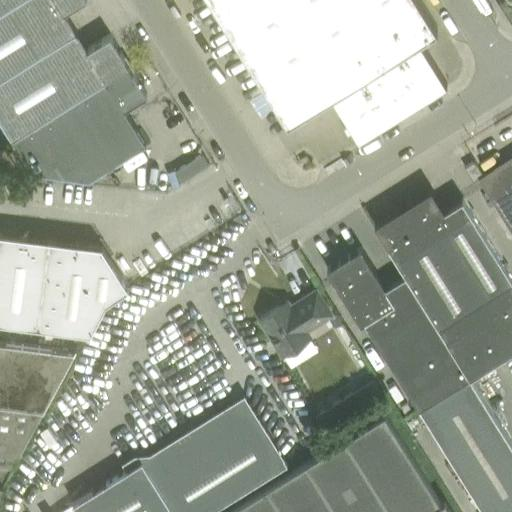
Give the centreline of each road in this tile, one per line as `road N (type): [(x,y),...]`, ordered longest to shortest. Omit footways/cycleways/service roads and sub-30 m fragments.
road 1 (unclassified): [(290,206),(319,199),(511,78)]
road 2 (unclassified): [(290,206),(270,195),(147,0)]
